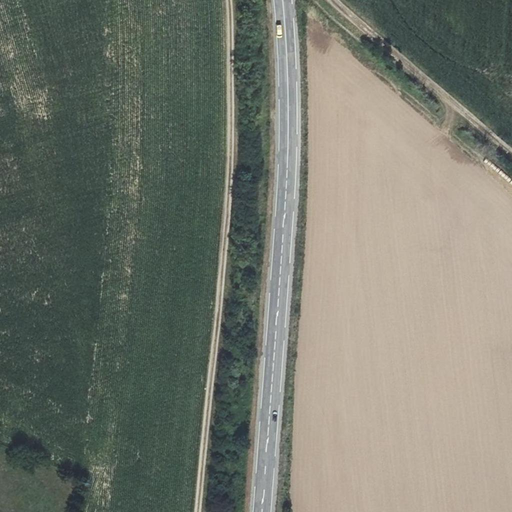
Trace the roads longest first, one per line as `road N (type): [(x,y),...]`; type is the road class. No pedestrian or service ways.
road 1 (primary): [(261,511),(294,47),(287,0)]
road 2 (track): [(199,511),(229,176),(225,0)]
road 3 (track): [(336,0),(511,154)]
